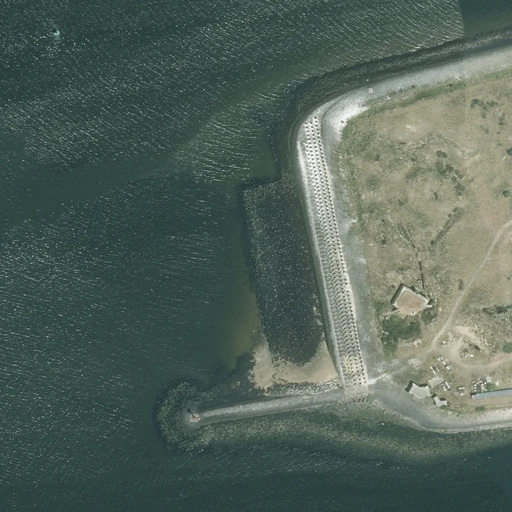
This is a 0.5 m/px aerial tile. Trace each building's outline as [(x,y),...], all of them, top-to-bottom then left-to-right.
[(427,300),(421,296),(416,293),(417,292),(416,291),(416,290),(415,290),(414,290),(413,291),(402,284),(390,304),(395,309),(390,312),(391,315),(396,312),(411,315),(423,307),(431,307),(431,305),(425,304),(427,300)] [(443,385),(446,383),(437,369),(434,371),(437,377),(421,388),(427,386),(428,388),(439,380),(443,385)] [(419,388),(413,383),(408,390),(418,397),(429,395),(428,388),(427,386),(421,388),(419,388)] [(511,390),(471,396),(472,400),(511,394),(511,390)] [(432,396),(431,396),(432,399),(433,402),(433,406),(433,408),(434,408),(435,409),(436,410),(437,410),(438,410),(439,409),(440,408),(441,408),(441,407),(442,407),(448,406),(447,400),(441,401),(440,401),(439,401),(439,400),(438,397),(437,394),(436,394),(435,395),(434,395),(433,395),(432,396)] [(201,415),(193,414),(192,422),(200,423),(201,415)]
